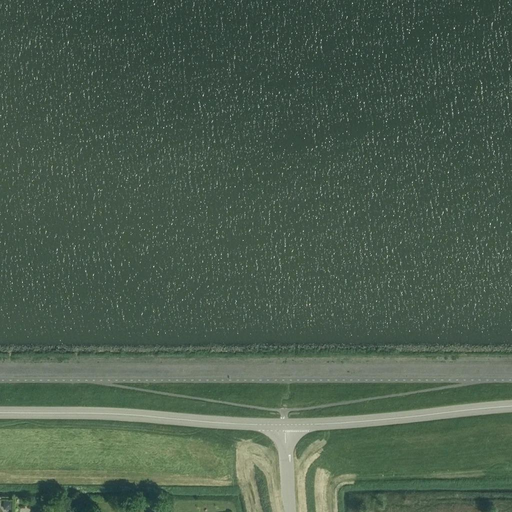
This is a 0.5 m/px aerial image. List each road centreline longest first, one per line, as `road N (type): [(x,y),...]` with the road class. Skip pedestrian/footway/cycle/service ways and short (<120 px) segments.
road 1 (tertiary): [(0,413),(285,425)]
road 2 (tertiary): [(285,425),(511,408)]
